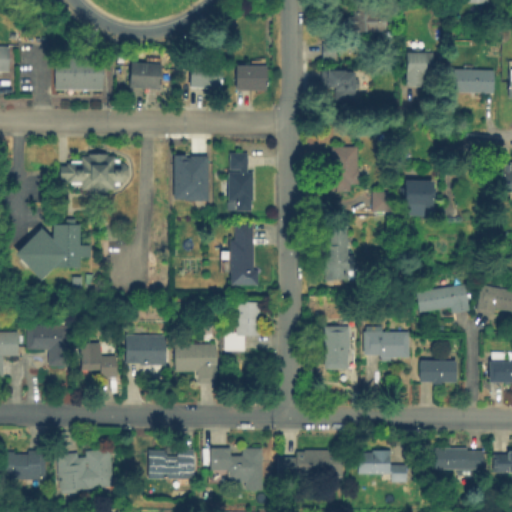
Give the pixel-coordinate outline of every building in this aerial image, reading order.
[(382,8),(382,17),(385,17),(385,22),(382,22),(382,29),(387,28),(387,37),(373,37),(373,39),(362,39),(362,36),(350,36),(350,28),(345,28),(344,18),(350,18),(350,8),(382,8)] [(333,61),(319,62),(318,53),(321,43),(335,43),(333,51),(333,61)] [(419,50),(419,53),(431,53),(431,74),(430,75),(418,76),(419,86),(410,90),(400,88),(399,55),(408,55),(408,50),(419,50)] [(99,52),(99,86),(51,86),(51,52),(99,52)] [(156,59),(154,85),(124,83),(126,57),(156,59)] [(217,64),(215,90),(185,88),(186,62),(217,64)] [(491,66),(491,95),(448,94),(448,70),(478,70),(478,66),(491,66)] [(262,67),(262,93),(232,93),(232,67),(262,67)] [(341,72),(341,75),(350,74),(351,80),(357,80),(356,90),(352,90),(352,101),(330,103),(329,91),(317,90),(318,72),(341,72)] [(352,142),(353,165),(354,165),(354,179),(346,179),(346,186),(326,186),(326,175),(324,175),(324,156),(326,156),(326,142),(352,142)] [(242,147),(243,167),(248,167),(248,195),(245,195),(245,205),(230,205),(230,195),(222,195),(222,166),(235,166),(235,164),(224,164),(224,147),(242,147)] [(121,180),(117,180),(117,184),(112,184),(112,188),(102,188),(102,190),(85,190),(85,188),(78,188),(78,183),(67,183),(67,181),(62,181),(62,178),(56,178),(56,164),(63,164),(63,162),(67,162),(67,159),(77,159),(77,154),(85,154),(85,152),(104,152),(104,154),(111,154),(111,158),(116,157),(116,161),(120,161),(126,168),(126,175),(121,180)] [(209,200),(187,200),(187,197),(176,197),(176,155),(194,155),(194,154),(209,154),(209,200)] [(511,195),(507,196),(507,189),(494,189),(495,159),(511,159),(511,195)] [(427,175),(427,182),(429,181),(429,191),(426,190),(425,201),(417,201),(417,210),(401,210),(402,201),(397,201),(398,174),(427,175)] [(392,188),(392,208),(368,208),(368,188),(392,188)] [(50,266),(37,278),(11,252),(38,226),(50,238),(50,222),(61,223),(61,217),(73,217),(72,223),(78,223),(77,243),(88,243),(88,256),(76,255),(76,266),(50,266)] [(249,219),(249,267),(254,266),(254,282),(226,282),(226,260),(219,260),(218,248),(226,248),(226,236),(231,236),(231,219),(249,219)] [(345,222),(346,251),(351,251),(352,277),(321,277),(321,259),(322,259),(322,242),(327,242),(327,222),(345,222)] [(464,281),(468,307),(451,310),(450,305),(418,311),(415,290),(464,281)] [(511,288),(511,308),(492,305),(491,311),(473,308),(478,282),(511,288)] [(256,299),(256,332),(241,332),(241,347),(221,347),(221,329),(232,330),(232,298),(256,299)] [(346,323),(346,346),(352,345),(352,365),(321,365),(321,323),(346,323)] [(408,330),(407,355),(389,354),(389,358),(379,359),(379,353),(362,354),(361,328),(364,324),(381,323),(381,329),(408,330)] [(67,324),(67,364),(47,364),(47,347),(26,347),(26,324),(67,324)] [(0,330),(14,330),(14,353),(0,353),(0,330)] [(161,333),(161,362),(121,361),(122,332),(161,333)] [(85,338),(85,341),(96,340),(96,346),(102,346),(102,353),(114,353),(113,364),(114,375),(95,374),(94,366),(74,367),(73,338),(85,338)] [(212,342),(213,376),(212,376),(212,381),(196,382),(196,377),(193,377),(193,369),(171,370),(171,343),(212,342)] [(511,352),(511,378),(486,379),(486,357),(488,357),(488,347),(505,347),(506,352),(511,352)] [(453,358),(453,380),(438,380),(438,382),(430,382),(430,380),(416,379),(416,357),(453,358)] [(227,445),(227,453),(239,453),(239,445),(259,446),(258,489),(241,488),(241,476),(223,475),(223,468),(206,468),(205,445),(227,445)] [(189,447),(188,478),(143,476),(143,447),(160,448),(160,450),(162,450),(162,453),(172,454),(172,446),(189,447)] [(388,448),(388,463),(404,463),(403,480),(378,479),(378,472),(355,471),(355,450),(370,450),(370,447),(388,448)] [(480,449),(480,468),(431,469),(431,447),(464,447),(464,449),(480,449)] [(511,447),(511,474),(509,474),(509,468),(492,468),(492,451),(503,451),(503,448),(511,447)] [(60,494),(54,456),(109,448),(115,487),(60,494)] [(338,450),(338,475),(272,475),(273,455),(291,455),(292,449),(299,449),(299,448),(324,448),(324,450),(338,450)] [(0,480),(0,452),(47,452),(46,480),(0,480)]
